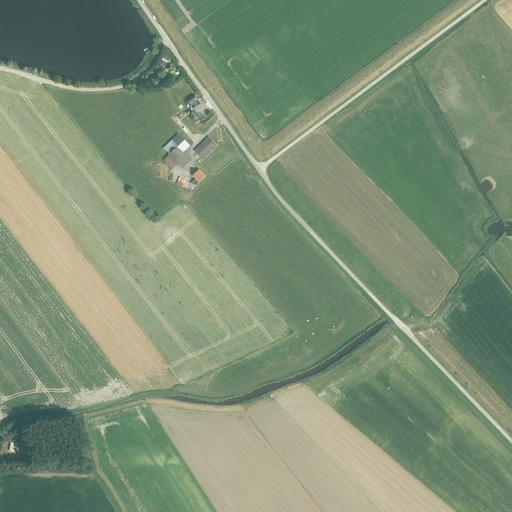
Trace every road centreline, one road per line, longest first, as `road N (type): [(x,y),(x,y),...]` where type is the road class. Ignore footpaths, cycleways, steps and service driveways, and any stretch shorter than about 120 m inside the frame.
road 1 (unclassified): [(511,441),(258,169)]
road 2 (unclassified): [(486,0),(258,169)]
road 3 (unclassified): [(138,0),(258,169)]
